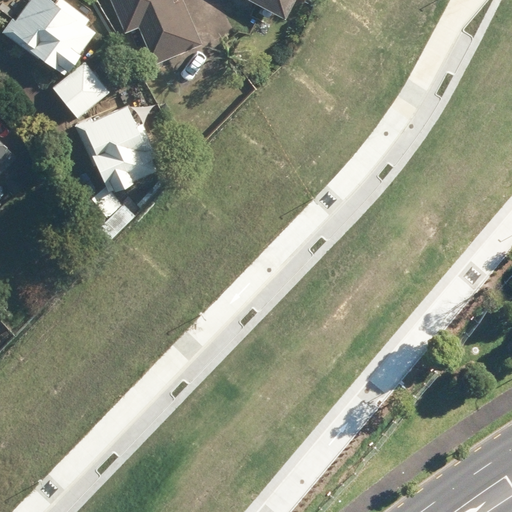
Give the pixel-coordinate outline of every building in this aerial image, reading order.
[(94,31),(85,23),(60,0),(52,0),(49,4),(44,0),(25,0),(0,28),(0,34),(52,80),(87,38),(94,31)] [(105,0),(121,32),(134,26),(152,66),(190,49),(201,44),(181,0),(174,0),(169,2),(168,0),(105,0)] [(249,0),(280,15),(287,0),(249,0)] [(385,0),(341,0),(313,50),(388,92),(426,22),(385,0)] [(48,89),(71,118),(104,93),(82,63),(48,89)] [(300,71),(255,122),(318,177),(363,125),(300,71)] [(107,196),(156,174),(126,106),(77,128),(107,196)] [(0,210),(30,181),(0,150),(0,210)] [(183,193),(138,245),(201,300),(246,248),(183,193)] [(124,255),(79,307),(142,362),(187,310),(124,255)]
